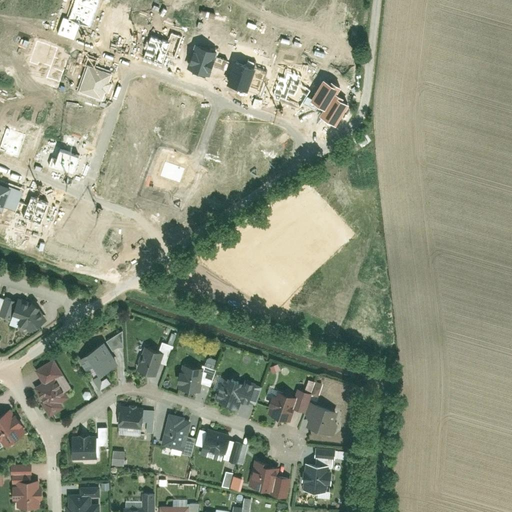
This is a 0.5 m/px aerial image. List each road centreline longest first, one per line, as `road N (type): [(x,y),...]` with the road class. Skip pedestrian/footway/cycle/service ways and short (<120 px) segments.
road 1 (track): [(131,282),(371,372),(382,388),(377,511)]
road 2 (residential): [(313,150),(90,311)]
road 3 (residential): [(290,443),(165,395),(130,390),(53,440)]
road 4 (residential): [(373,0),(353,121),(313,150)]
road 5 (residential): [(128,66),(81,195)]
